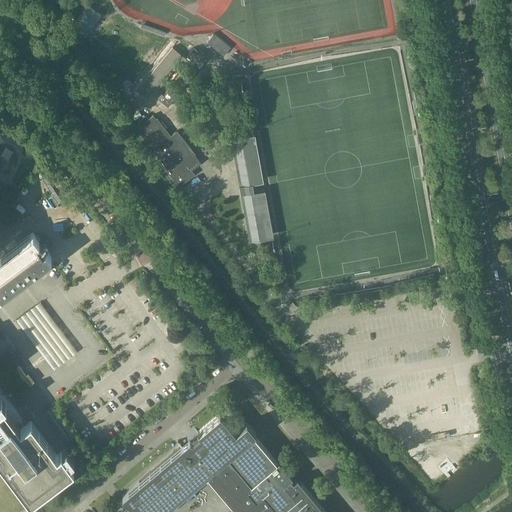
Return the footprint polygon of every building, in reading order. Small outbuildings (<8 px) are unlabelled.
[(101,15),(88,5),(73,25),(85,35),(101,15)] [(230,46),(214,33),(207,41),(223,55),(230,46)] [(193,47),(187,56),(191,59),(197,51),(193,47)] [(208,57),(199,50),(159,99),(168,106),(208,57)] [(195,173),(194,173),(191,169),(201,162),(176,130),(169,135),(153,114),(149,117),(140,124),(137,126),(160,155),(157,157),(179,186),(195,173)] [(146,115),(138,121),(140,124),(149,117),(146,115)] [(241,184),(252,182),(263,180),(254,133),(232,137),(241,184)] [(31,154),(32,144),(24,142),(22,153),(31,154)] [(252,182),(241,184),(243,192),(253,190),(252,182)] [(264,189),(253,190),(243,192),(251,240),(273,236),(264,189)] [(0,460),(30,500),(32,498),(74,467),(69,461),(74,457),(73,455),(66,447),(66,446),(61,450),(57,453),(53,449),(51,446),(31,419),(28,421),(17,407),(14,404),(10,398),(14,396),(34,380),(30,374),(28,372),(26,373),(24,370),(16,360),(18,358),(17,356),(13,352),(0,361),(0,295),(18,282),(21,280),(51,257),(47,251),(46,250),(44,247),(42,244),(40,242),(33,233),(33,232),(0,256),(0,460)] [(279,282),(276,272),(270,274),(272,283),(279,282)] [(35,305),(16,320),(26,334),(29,337),(43,356),(46,359),(53,369),(77,350),(40,301),(39,303),(35,305)] [(197,360),(197,351),(189,350),(189,359),(197,360)] [(122,510),(119,511),(160,511),(173,501),(204,475),(206,474),(208,471),(213,467),(250,511),(255,511),(269,501),(273,505),(276,508),(277,510),(278,511),(326,511),(297,477),(286,486),(283,483),(287,480),(292,475),(279,459),(277,461),(274,457),(253,433),(255,432),(247,421),(238,428),(235,431),(228,423),(220,412),(219,413),(198,430),(198,431),(200,433),(191,440),(189,438),(182,444),(178,440),(177,440),(181,445),(179,447),(122,495),(130,503),(129,504),(126,506),(122,510)]
